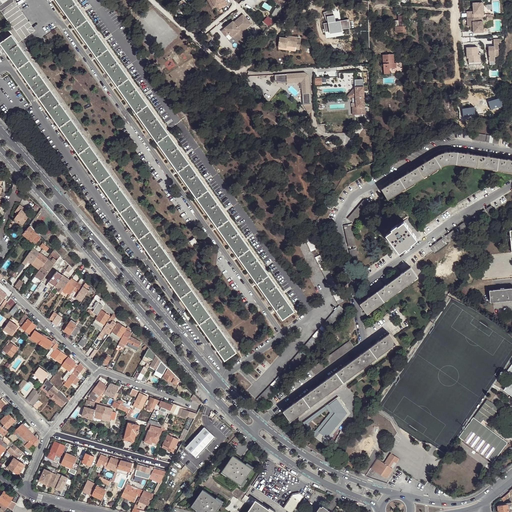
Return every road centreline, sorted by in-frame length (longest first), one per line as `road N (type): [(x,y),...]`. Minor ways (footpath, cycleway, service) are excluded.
road 1 (residential): [(151,0),(228,68),(310,70),(321,133)]
road 2 (residential): [(219,380),(60,197)]
road 3 (residential): [(51,206),(208,389)]
road 4 (residential): [(97,370),(1,279)]
road 5 (residential): [(49,431),(169,466)]
